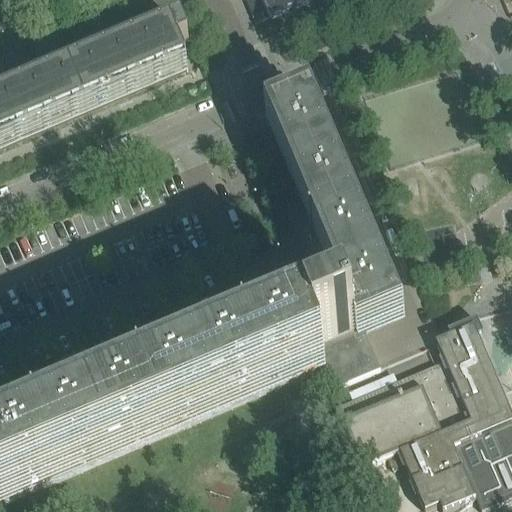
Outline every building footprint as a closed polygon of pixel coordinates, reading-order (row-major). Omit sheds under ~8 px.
[(256,0),(250,0),(245,2),(252,18),(262,14),(256,0)] [(287,0),(260,0),(270,21),(293,12),(287,0)] [(314,0),(287,0),(293,12),(315,2),(314,0)] [(0,153),(188,74),(188,73),(186,69),(179,51),(189,46),(181,28),(175,30),(170,32),(168,28),(41,82),(37,73),(25,79),(28,88),(0,99),(0,153)] [(333,290),(331,286),(301,299),(314,330),(303,335),(301,329),(259,347),(253,333),(231,343),(237,357),(155,391),(149,377),(126,387),(132,401),(50,436),(44,422),(21,431),(27,445),(0,457),(0,496),(5,507),(319,373),(329,396),(381,374),(366,338),(404,322),(313,107),(269,125),(309,219),(304,221),(313,244),(318,241),(338,288),(333,290)] [(0,294),(0,323),(10,319),(0,294)] [(339,412),(338,412),(344,426),(342,427),(362,474),(396,460),(400,458),(402,463),(422,511),(438,511),(440,511),(458,511),(476,504),(479,511),(491,511),(511,503),(511,418),(479,341),(484,339),(477,323),(448,335),(450,341),(440,345),(436,347),(437,348),(437,349),(445,367),(436,371),(352,406),(339,412)] [(396,460),(388,463),(393,476),(405,470),(402,463),(400,458),(396,460)]
